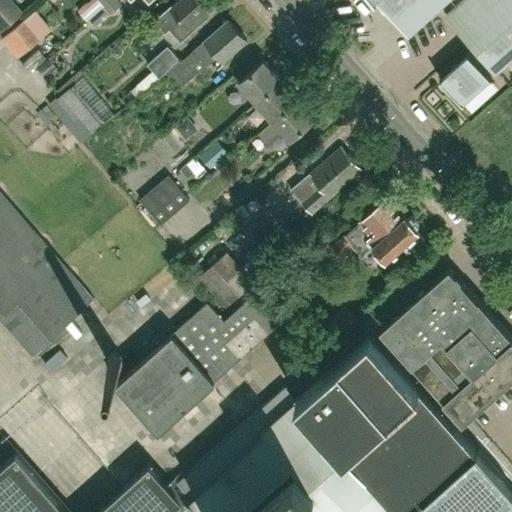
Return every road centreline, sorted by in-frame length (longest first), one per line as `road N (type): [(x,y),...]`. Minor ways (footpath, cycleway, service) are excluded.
road 1 (tertiary): [(511,255),(285,0)]
road 2 (unknown): [(0,387),(96,468),(100,511)]
